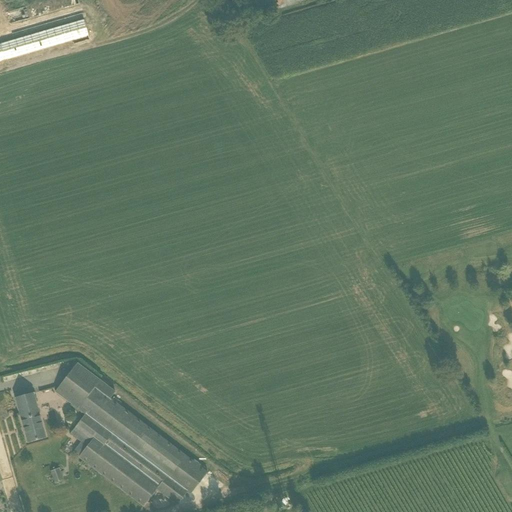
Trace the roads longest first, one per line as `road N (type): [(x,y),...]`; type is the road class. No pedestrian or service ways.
road 1 (track): [(213,0),(385,273)]
road 2 (track): [(475,423),(182,511)]
road 3 (unknown): [(0,74),(153,29),(198,0)]
